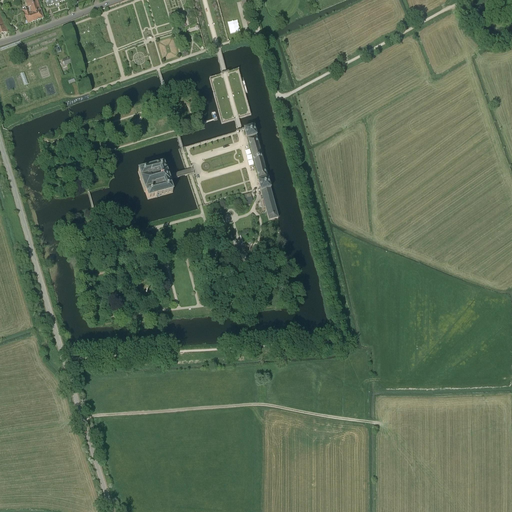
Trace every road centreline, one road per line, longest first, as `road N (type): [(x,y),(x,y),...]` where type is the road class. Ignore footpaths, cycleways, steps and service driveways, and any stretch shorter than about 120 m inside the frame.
road 1 (secondary): [(111,511),(0,141)]
road 2 (track): [(82,420),(261,403),(367,421)]
road 3 (track): [(461,0),(277,99)]
road 4 (tertiary): [(0,43),(116,0)]
